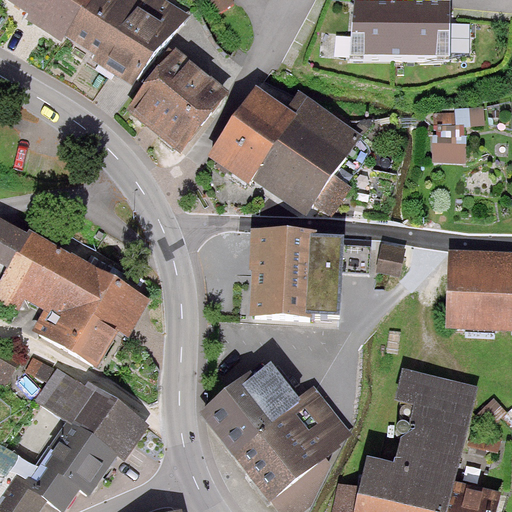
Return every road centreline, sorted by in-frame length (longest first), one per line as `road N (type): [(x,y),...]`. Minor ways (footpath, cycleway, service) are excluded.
road 1 (residential): [(165,235),(346,229),(511,244)]
road 2 (residential): [(150,200),(200,151),(260,60),(265,43),(245,0)]
road 3 (tertiary): [(193,475),(183,439),(177,274),(165,235)]
road 4 (tertiary): [(150,200),(104,143),(0,74)]
road 5 (unknown): [(0,205),(109,184),(150,200)]
